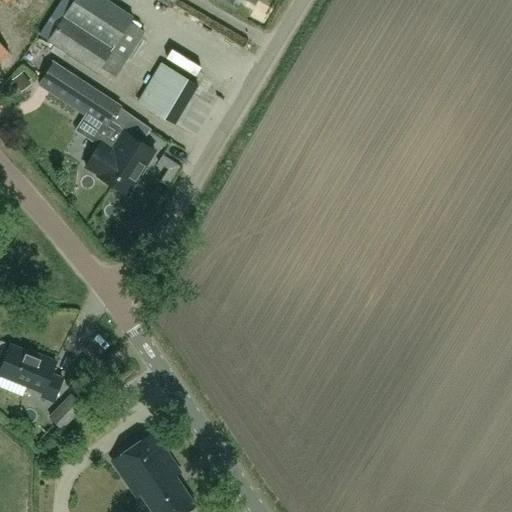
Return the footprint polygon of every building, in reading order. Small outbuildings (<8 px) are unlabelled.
[(46,25),(59,0),(48,0),(38,21),(46,25)] [(133,16),(107,0),(75,0),(49,41),(98,72),(105,60),(120,70),(145,32),(130,22),(133,16)] [(0,61),(10,54),(0,41),(0,61)] [(122,171),(113,185),(128,194),(145,165),(149,165),(153,158),(152,155),(155,150),(141,141),(142,140),(135,132),(133,130),(139,120),(119,107),(120,105),(52,63),(38,86),(94,120),(97,115),(123,130),(117,139),(122,142),(120,146),(127,150),(122,157),(126,159),(119,169),(122,171)] [(197,85),(162,64),(139,102),(174,124),(197,85)] [(100,142),(86,166),(99,174),(99,176),(113,185),(122,171),(119,169),(126,159),(122,157),(127,150),(120,146),(122,142),(117,139),(123,130),(97,115),(94,120),(84,136),(93,141),(94,139),(100,142)] [(71,339),(95,371),(110,360),(86,328),(71,339)] [(53,399),(62,377),(50,373),(55,361),(35,352),(34,354),(10,344),(0,368),(0,374),(43,391),(41,395),(53,399)] [(85,394),(94,384),(81,373),(72,382),(85,394)] [(61,429),(83,406),(72,396),(50,418),(61,429)] [(154,433),(116,459),(150,511),(190,511),(198,507),(177,476),(181,473),(154,433)]
